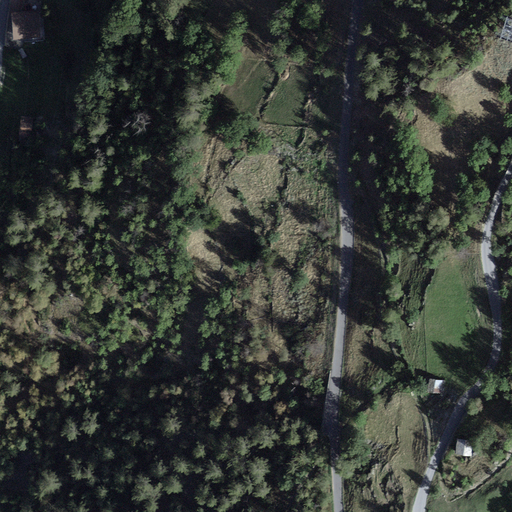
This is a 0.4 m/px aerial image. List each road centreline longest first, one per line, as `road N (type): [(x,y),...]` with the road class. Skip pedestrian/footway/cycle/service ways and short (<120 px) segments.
road 1 (residential): [(363,0),(346,162),(349,286),(337,398),(343,511)]
road 2 (residential): [(420,511),(439,456),(494,365),(499,317),(485,253),(488,220),(511,172)]
